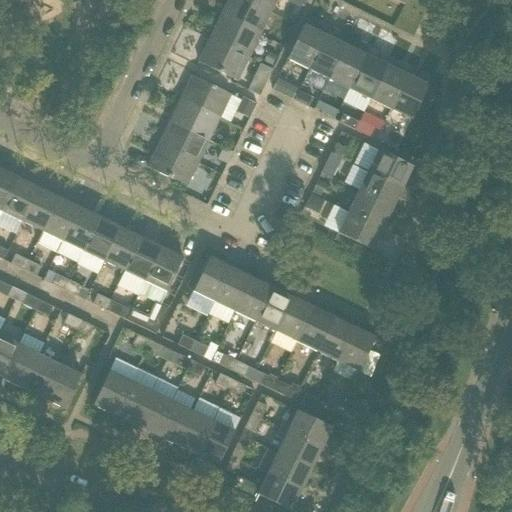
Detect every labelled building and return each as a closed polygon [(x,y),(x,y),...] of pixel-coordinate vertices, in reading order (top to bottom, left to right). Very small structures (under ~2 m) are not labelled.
[(259,36),(270,13),(243,0),(228,0),(220,17),(259,36)] [(243,0),(270,13),(276,0),(243,0)] [(363,0),(361,4),(379,13),(385,0),(363,0)] [(248,59),(259,36),(220,17),(209,40),(248,59)] [(314,31),(303,25),(287,60),(308,70),(329,27),(319,22),(314,31)] [(308,70),(328,79),(344,45),(335,41),(339,32),(329,27),(308,70)] [(237,82),(248,59),(209,40),(198,63),(237,82)] [(355,51),(344,45),(328,79),(348,90),(369,47),(360,42),(355,51)] [(370,100),(387,66),(376,61),(380,52),(369,47),(348,90),(370,100)] [(271,67),(276,56),(268,52),(263,63),(266,64),(271,67)] [(390,110),(411,67),(401,62),(397,71),(387,66),(370,100),(390,110)] [(390,110),(411,120),(428,86),(417,81),(421,72),(411,67),(390,110)] [(181,99),(219,118),(230,95),(192,77),(181,99)] [(259,97),(263,89),(264,86),(265,86),(252,80),(247,91),(259,97)] [(282,95),(291,100),(297,88),(287,84),(282,95)] [(298,92),(293,101),(308,108),(313,99),(298,92)] [(248,118),(255,104),(242,97),(240,101),(235,112),(248,118)] [(208,141),(219,118),(181,99),(169,122),(208,141)] [(333,119),(338,111),(318,101),(314,109),(333,119)] [(359,123),(343,115),(339,123),(355,131),(359,123)] [(197,164),(208,141),(169,122),(158,145),(197,164)] [(375,141),(380,131),(365,124),(361,134),(375,141)] [(186,187),(197,164),(158,145),(147,168),(186,187)] [(226,164),(232,153),(222,148),(217,160),(226,164)] [(407,178),(412,167),(378,150),(368,172),(411,192),(415,182),(407,178)] [(321,174),(332,179),(342,159),(330,154),(321,174)] [(0,213),(1,212),(17,178),(0,169),(0,213)] [(368,172),(358,192),(392,209),(397,198),(406,203),(411,192),(368,172)] [(1,212),(21,222),(38,188),(17,178),(1,212)] [(319,198),(325,185),(318,181),(312,194),(319,198)] [(38,188),(21,222),(42,232),(58,198),(38,188)] [(396,223),(387,219),(392,209),(358,192),(348,213),(391,234),(396,223)] [(319,214),(324,203),(310,196),(305,208),(319,214)] [(79,208),(58,198),(42,232),(36,243),(57,253),(79,208)] [(83,252),(99,218),(79,208),(57,253),(78,263),(83,252)] [(337,234),(372,250),(377,239),(386,244),(391,234),(348,213),(337,234)] [(99,218),(83,252),(103,262),(120,228),(99,218)] [(124,272),(140,238),(120,228),(103,262),(124,272)] [(144,282),(161,248),(140,238),(124,272),(144,282)] [(161,248),(144,282),(138,295),(155,303),(159,306),(182,258),(161,248)] [(15,255),(10,265),(23,271),(28,261),(15,255)] [(214,302),(230,268),(209,258),(185,308),(206,319),(214,302)] [(23,271),(36,277),(41,268),(28,261),(23,271)] [(214,302),(234,312),(250,278),(230,268),(214,302)] [(51,285),(64,291),(69,281),(56,275),(51,285)] [(250,278),(234,312),(254,322),(271,288),(250,278)] [(12,288),(0,281),(0,294),(7,297),(12,288)] [(69,281),(64,291),(77,297),(82,287),(69,281)] [(291,298),(271,288),(254,322),(275,332),(291,298)] [(97,294),(95,298),(92,304),(105,311),(110,301),(97,294)] [(22,305),(35,311),(40,301),(26,295),(22,305)] [(289,355),(295,342),(312,308),(291,298),(275,332),(268,345),(289,355)] [(40,301),(35,311),(48,317),(52,307),(40,301)] [(105,311),(126,321),(131,311),(110,301),(105,311)] [(126,321),(134,325),(154,334),(166,309),(159,306),(155,303),(148,316),(132,308),(131,311),(126,321)] [(333,318),(312,308),(295,342),(316,352),(333,318)] [(76,331),(81,321),(68,315),(63,325),(76,331)] [(333,318),(316,352),(337,362),(353,328),(333,318)] [(93,327),(81,321),(76,331),(89,337),(93,327)] [(375,338),(353,328),(337,362),(331,374),(352,384),(375,338)] [(22,389),(39,355),(44,344),(24,334),(19,345),(2,380),(22,389)] [(132,345),(145,351),(150,341),(137,335),(132,345)] [(190,352),(195,342),(182,335),(177,345),(190,352)] [(0,378),(2,380),(19,345),(0,336),(0,378)] [(150,341),(145,351),(158,357),(163,348),(150,341)] [(215,351),(195,342),(190,352),(210,361),(215,351)] [(22,389),(42,399),(43,399),(59,365),(39,355),(22,389)] [(187,371),(191,361),(179,355),(174,365),(187,371)] [(231,371),(236,362),(223,355),(218,365),(231,371)] [(204,367),(191,361),(187,371),(200,377),(204,367)] [(249,368),(236,362),(231,371),(252,381),(258,368),(250,364),(249,368)] [(43,399),(64,410),(80,375),(59,365),(43,399)] [(277,382),(264,375),(265,371),(258,368),(252,381),(272,391),(277,382)] [(109,371),(95,400),(92,406),(114,416),(130,382),(109,371)] [(227,391),(232,381),(219,374),(214,385),(227,391)] [(152,392),(150,392),(134,426),(154,436),(176,392),(178,389),(158,380),(152,392)] [(245,387),(232,381),(227,391),(240,397),(245,387)] [(114,416),(134,426),(150,392),(130,382),(114,416)] [(277,382),(272,391),(294,401),(300,388),(292,384),(290,388),(277,382)] [(154,436),(155,436),(175,446),(197,402),(176,392),(154,436)] [(300,404),(313,411),(318,401),(305,395),(300,404)] [(175,446),(196,456),(212,422),(212,421),(218,409),(198,399),(197,402),(175,446)] [(318,401),(313,411),(326,417),(331,408),(318,401)] [(256,403),(250,415),(259,419),(265,407),(256,403)] [(321,449),(331,428),(297,411),(286,433),(321,449)] [(250,415),(240,436),(249,440),(259,419),(250,415)] [(234,432),(212,422),(196,456),(217,466),(234,432)] [(276,437),(283,440),(277,453),(311,470),(321,449),(286,433),(279,429),(276,437)] [(230,456),(240,460),(249,440),(240,436),(230,456)] [(257,469),(267,474),(301,490),(311,470),(277,453),(267,448),(257,469)] [(233,474),(240,460),(230,456),(224,469),(233,474)] [(237,477),(230,492),(254,503),(257,495),(291,511),(301,490),(267,474),(260,488),(237,477)]
